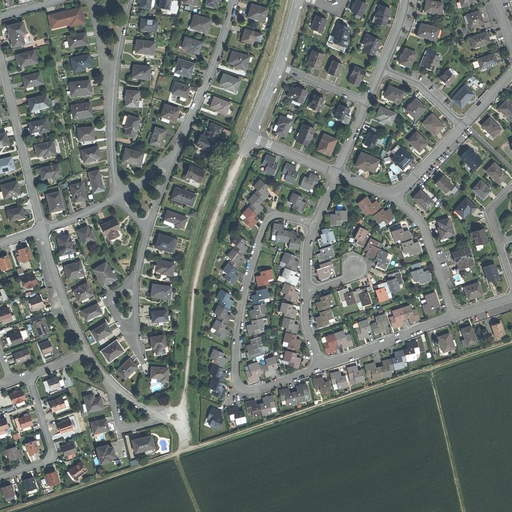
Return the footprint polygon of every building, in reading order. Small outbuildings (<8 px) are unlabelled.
[(139,7),(149,9),(150,7),(151,0),(153,1),(153,0),(140,0),(139,7)] [(159,0),(158,8),(168,9),(169,0),(159,0)] [(367,4),(359,0),(357,0),(355,5),(352,11),(357,13),(362,15),(367,4)] [(443,2),(427,0),(426,0),(426,5),(425,11),(441,13),(443,2)] [(376,23),(386,26),(388,20),(387,20),(388,17),(391,8),(380,4),(376,17),(378,17),(376,23)] [(250,12),(248,17),(254,19),(258,20),(258,21),(264,23),(265,18),(268,10),(252,5),(250,12)] [(66,12),(69,24),(77,22),(78,24),(84,23),(81,8),(73,10),(66,12)] [(480,10),(467,15),(469,21),(471,27),(484,23),(482,17),(480,10)] [(51,28),(69,24),(66,12),(58,14),(58,13),(54,14),(48,16),(51,28)] [(210,20),(194,15),(192,22),(190,28),(196,29),(197,28),(200,29),(199,30),(201,31),(206,32),(208,26),(210,20)] [(322,17),(317,15),(312,28),(322,32),(327,19),(322,17)] [(140,30),(156,31),(157,21),(141,19),(141,24),(140,30)] [(201,33),(201,31),(199,30),(200,29),(197,28),(196,29),(190,28),(192,22),(191,21),(188,29),(201,33)] [(11,38),(13,46),(23,43),(20,29),(24,28),(23,23),(18,24),(17,23),(8,25),(10,34),(12,33),(12,35),(13,38),(11,38)] [(339,28),(335,36),(346,40),(350,31),(348,30),(349,27),(344,25),(339,23),(338,27),(339,28)] [(427,25),(421,23),(420,29),(418,35),(424,36),(430,38),(436,40),(439,28),(434,27),(434,26),(428,24),(427,25)] [(262,35),(245,29),(243,35),(241,41),(252,45),(254,39),(260,41),(262,35)] [(471,37),(474,47),(490,42),(489,37),(487,32),(471,37)] [(70,40),(71,47),(77,46),(76,44),(79,44),(79,45),(88,44),(87,39),(85,33),(67,36),(68,41),(70,40)] [(365,51),(374,55),(377,47),(381,39),(368,33),(363,43),(367,44),(365,51)] [(335,36),(331,34),(327,44),(345,52),(349,42),(346,40),(335,36)] [(185,37),(181,48),(188,50),(188,49),(193,51),(193,52),(198,54),(200,48),(202,42),(185,37)] [(135,46),(135,53),(142,53),(148,53),(147,54),(153,55),(154,42),(136,40),(135,46)] [(417,53),(405,48),(403,55),(400,62),(411,67),(417,53)] [(420,63),(424,65),(429,52),(438,55),(439,52),(429,48),(426,50),(420,63)] [(18,59),(20,64),(28,62),(28,64),(37,62),(34,50),(17,54),(18,59)] [(248,57),(232,52),(231,57),(229,62),(237,64),(236,68),(245,71),(248,62),(246,61),(248,57)] [(311,67),(317,69),(322,56),(312,52),(307,65),(311,67)] [(429,68),(435,70),(437,64),(439,59),(440,56),(438,55),(429,52),(424,65),(424,66),(429,68)] [(494,53),(478,58),(480,65),(481,68),(498,63),(496,58),(494,53)] [(71,58),(73,69),(92,65),(90,59),(89,54),(71,58)] [(179,74),(190,78),(192,71),(194,63),(178,58),(176,66),(181,68),(180,70),(179,69),(179,71),(180,71),(179,74)] [(332,61),(327,73),(332,75),(337,77),(342,65),(332,61)] [(133,71),(132,76),(143,78),(143,79),(149,80),(150,67),(133,65),(133,71)] [(353,84),(357,86),(360,79),(361,80),(365,71),(355,67),(348,82),(353,84)] [(444,81),(448,85),(456,77),(452,74),(448,70),(440,78),(444,81)] [(24,81),(25,86),(34,84),(34,85),(43,83),(40,72),(23,76),(24,81)] [(221,80),(219,85),(229,89),(229,90),(235,93),(240,81),(224,74),(221,80)] [(70,83),(71,95),(91,93),(90,87),(89,81),(70,83)] [(175,82),(172,93),(180,96),(186,97),(186,98),(188,92),(187,92),(187,91),(188,90),(189,90),(190,87),(175,82)] [(465,85),(453,98),(457,102),(462,107),(474,94),(465,85)] [(387,92),(384,98),(392,101),(399,104),(404,93),(389,87),(387,90),(387,92)] [(301,104),(306,92),(303,91),(301,90),(300,90),(296,88),(295,90),(291,88),(287,97),(292,99),(292,100),(301,104)] [(124,106),(137,107),(138,101),(138,92),(125,91),(125,96),(126,96),(126,99),(126,101),(124,101),(124,106)] [(391,103),(392,101),(384,98),(387,92),(383,91),(380,98),(391,103)] [(30,105),(31,109),(38,107),(39,109),(48,106),(46,95),(28,99),(30,105)] [(311,109),(318,112),(319,110),(321,111),(324,105),(321,104),(323,99),(319,97),(314,95),(310,104),(313,105),(311,109)] [(230,104),(214,97),(212,103),(210,108),(221,112),(220,113),(225,115),(230,104)] [(405,111),(415,121),(425,110),(420,105),(415,100),(405,111)] [(502,107),(499,111),(511,123),(511,108),(506,103),(502,107)] [(75,113),(76,119),(82,118),(82,115),(91,113),(90,109),(90,104),(79,106),(80,106),(76,107),(76,105),(71,106),(72,114),(75,113)] [(170,119),(175,121),(176,117),(175,117),(176,115),(176,113),(177,113),(179,109),(165,105),(161,116),(163,117),(170,119)] [(339,105),(334,117),(344,121),(348,111),(345,109),(344,109),(344,108),(339,105)] [(396,113),(380,107),(378,112),(376,117),(381,119),(381,120),(391,125),(396,113)] [(139,119),(127,116),(126,121),(124,126),(126,126),(124,135),(134,138),(139,119)] [(432,116),(423,125),(435,137),(444,127),(438,121),(432,116)] [(291,121),(280,117),(277,125),(279,126),(276,133),(280,134),(285,137),(291,121)] [(30,128),(31,133),(39,131),(39,133),(48,131),(46,119),(29,123),(30,128)] [(486,124),(482,128),(494,139),(501,132),(490,120),(486,124)] [(221,128),(211,123),(207,133),(205,135),(205,137),(203,136),(201,135),(196,146),(212,153),(216,142),(216,141),(221,128)] [(314,129),(303,124),(296,141),(301,144),(306,146),(309,138),(310,138),(314,129)] [(78,128),(78,141),(84,140),(93,140),(94,140),(94,134),(93,127),(78,128)] [(367,137),(364,145),(373,148),(379,136),(377,135),(379,130),(372,127),(370,132),(369,132),(367,137)] [(165,131),(155,128),(154,134),(153,133),(150,140),(151,141),(150,144),(160,147),(162,142),(161,142),(162,139),(163,136),(164,136),(165,131)] [(5,132),(0,133),(0,146),(1,146),(0,145),(3,144),(3,145),(8,144),(7,138),(5,132)] [(414,147),(419,152),(423,147),(427,143),(416,132),(408,141),(412,145),(413,144),(415,146),(414,147)] [(324,134),(317,150),(323,153),(330,155),(332,149),(333,145),(334,145),(336,139),(324,134)] [(36,151),(37,157),(49,154),(50,155),(55,154),(52,141),(34,146),(36,151)] [(391,153),(394,156),(401,149),(398,146),(391,153)] [(81,150),(83,162),(90,161),(89,160),(100,158),(99,152),(97,147),(81,150)] [(126,148),(122,162),(128,164),(128,161),(139,165),(140,161),(141,159),(142,159),(143,154),(126,148)] [(393,161),(401,169),(406,164),(408,166),(410,163),(413,160),(401,149),(394,156),(396,158),(393,161)] [(482,162),(469,151),(464,156),(461,160),(473,172),(482,162)] [(366,169),(373,172),(379,160),(361,152),(355,166),(360,168),(361,167),(366,169)] [(265,173),(274,176),(278,166),(274,164),(276,159),(272,157),(267,155),(263,165),(267,167),(265,173)] [(0,172),(5,171),(5,168),(14,166),(13,162),(12,157),(0,159),(0,172)] [(41,174),(42,179),(51,177),(52,178),(61,176),(58,164),(40,169),(41,174)] [(285,182),(294,185),(298,174),(295,173),(297,168),(292,166),(287,164),(283,174),(287,176),(285,182)] [(393,164),(390,167),(397,174),(401,171),(393,164)] [(494,165),(486,173),(498,185),(502,181),(506,177),(494,165)] [(203,172),(190,166),(188,172),(185,177),(190,179),(191,178),(194,180),(194,181),(199,183),(203,172)] [(99,170),(88,173),(94,193),(103,190),(100,179),(101,179),(101,178),(100,175),(99,170)] [(392,170),(389,171),(391,180),(398,178),(397,174),(394,174),(392,170)] [(305,178),(301,188),(310,192),(312,187),(316,189),(320,178),(315,177),(310,175),(309,179),(305,178)] [(452,187),(443,178),(439,182),(436,185),(445,195),(449,191),(452,187)] [(257,191),(254,194),(263,202),(266,199),(270,195),(265,190),(268,188),(260,180),(254,187),(257,191)] [(1,185),(4,198),(13,195),(12,193),(19,191),(18,187),(17,181),(1,185)] [(82,183),(70,186),(71,192),(73,191),(75,202),(80,200),(86,199),(82,183)] [(480,183),(471,192),(483,202),(487,198),(491,193),(480,183)] [(195,195),(175,189),(173,194),(172,198),(183,202),(182,204),(191,207),(195,195)] [(59,191),(46,194),(49,204),(50,212),(64,209),(59,191)] [(420,205),(426,211),(433,204),(421,192),(414,199),(420,205)] [(252,205),(249,208),(257,216),(261,212),(264,209),(260,205),(263,202),(254,194),(247,201),(252,205)] [(292,210),(303,214),(304,210),(306,204),(302,202),(304,198),(293,194),(289,203),(294,205),(292,210)] [(357,205),(361,209),(370,202),(367,198),(357,205)] [(455,212),(464,220),(468,215),(471,212),(473,214),(476,210),(465,200),(455,212)] [(361,209),(366,217),(370,213),(373,217),(382,210),(378,206),(376,203),(372,205),(370,202),(361,209)] [(21,207),(6,210),(9,221),(17,219),(17,218),(19,217),(19,218),(24,217),(23,212),(21,207)] [(243,222),(251,230),(255,226),(258,223),(254,219),(257,216),(249,208),(242,215),(246,219),(243,222)] [(385,214),(382,210),(373,217),(379,225),(383,222),(386,225),(395,218),(392,214),(390,211),(385,214)] [(186,218),(167,211),(165,216),(164,220),(176,224),(175,225),(183,228),(186,218)] [(330,221),(330,226),(342,226),(342,221),(347,221),(347,212),(336,212),(336,216),(330,216),(330,221)] [(107,223),(101,225),(106,235),(108,235),(110,240),(119,237),(115,226),(118,225),(115,219),(107,223)] [(449,221),(438,224),(440,230),(438,231),(440,236),(441,242),(454,237),(449,221)] [(275,242),(285,244),(287,232),(283,232),(284,226),(274,224),(273,230),(272,235),(276,236),(275,242)] [(78,231),(83,245),(95,240),(91,230),(89,230),(88,227),(82,229),(78,231)] [(360,247),(364,249),(370,239),(365,237),(368,232),(360,228),(354,239),(358,241),(356,245),(360,247)] [(392,233),(395,243),(400,242),(401,245),(411,242),(410,237),(409,233),(403,234),(402,230),(392,233)] [(319,244),(321,250),(332,247),(331,242),(335,241),(333,231),(320,235),(322,239),(318,240),(319,244)] [(483,231),(470,235),(472,241),(475,241),(477,247),(487,244),(485,237),(483,231)] [(293,233),(287,232),(285,244),(289,244),(289,250),(299,251),(300,240),(296,240),(297,234),(293,233)] [(174,239),(159,235),(157,241),(156,248),(171,252),(174,239)] [(234,249),(241,256),(245,252),(248,249),(244,245),(247,242),(238,235),(232,242),(236,246),(234,249)] [(61,237),(57,238),(60,254),(66,253),(67,254),(74,253),(72,241),(70,242),(69,236),(61,237)] [(370,258),(375,260),(380,251),(376,248),(378,243),(370,239),(364,249),(364,250),(368,252),(366,256),(370,258)] [(413,246),(411,242),(401,245),(404,255),(410,253),(411,257),(422,254),(420,249),(419,244),(413,246)] [(23,248),(18,250),(20,255),(22,254),(23,259),(31,256),(28,246),(23,248)] [(318,261),(319,265),(331,262),(330,258),(335,256),(332,247),(321,250),(319,250),(321,255),(317,256),(318,261)] [(239,259),(241,256),(234,249),(227,257),(231,260),(229,263),(237,271),(240,267),(243,264),(239,259)] [(469,250),(453,256),(455,261),(457,266),(458,266),(472,261),(473,261),(469,250)] [(381,270),(385,272),(390,262),(386,260),(389,255),(380,251),(375,260),(374,261),(378,263),(376,267),(381,270)] [(285,269),(296,272),(297,268),(299,263),(294,261),(295,257),(285,254),(282,263),(286,265),(285,269)] [(3,257),(0,257),(0,264),(1,269),(12,266),(9,255),(3,257)] [(175,264),(158,261),(156,266),(155,272),(161,273),(165,274),(165,275),(167,276),(173,277),(175,264)] [(474,267),(472,261),(458,266),(460,272),(474,267)] [(80,262),(64,266),(66,272),(67,271),(68,275),(69,279),(83,276),(80,262)] [(94,269),(104,287),(109,284),(114,281),(110,273),(112,272),(106,262),(94,269)] [(318,275),(319,280),(330,277),(329,273),(333,272),(331,262),(319,265),(320,270),(317,271),(318,275)] [(234,274),(237,271),(229,263),(221,271),(227,276),(224,279),(232,286),(235,281),(238,278),(234,274)] [(411,267),(413,274),(422,271),(420,264),(411,267)] [(495,267),(484,270),(488,284),(500,280),(497,273),(495,267)] [(294,278),(296,272),(285,269),(282,278),(286,279),(285,284),(296,287),(297,283),(298,279),(294,278)] [(257,281),(258,287),(269,285),(268,280),(273,279),(271,270),(260,272),(261,276),(256,277),(257,281)] [(413,274),(411,274),(414,284),(419,282),(421,287),(431,284),(429,277),(428,273),(423,275),(422,271),(413,274)] [(387,283),(388,284),(391,294),(400,291),(398,286),(402,285),(399,274),(393,276),(389,277),(390,282),(387,283)] [(34,275),(23,278),(26,288),(27,288),(28,289),(34,287),(34,285),(37,284),(36,280),(34,275)] [(80,289),(74,291),(76,296),(79,302),(92,296),(86,283),(79,287),(80,289)] [(294,292),(296,287),(285,284),(282,293),(286,294),(285,299),(295,303),(297,299),(299,294),(294,292)] [(382,285),(378,286),(379,291),(376,292),(379,303),(389,301),(387,295),(391,294),(388,284),(382,285)] [(171,287),(152,285),(151,291),(151,295),(163,297),(163,299),(170,300),(171,287)] [(464,290),(468,302),(477,299),(483,297),(479,285),(464,290)] [(342,291),(338,293),(341,303),(345,302),(347,307),(356,304),(353,294),(352,293),(349,294),(347,289),(342,291)] [(251,300),(252,305),(264,304),(263,299),(268,298),(266,290),(255,291),(256,296),(251,296),(251,300)] [(359,291),(353,294),(356,304),(361,303),(363,308),(372,305),(368,293),(365,295),(363,290),(359,291)] [(218,305),(228,310),(230,306),(232,302),(228,300),(230,296),(221,291),(216,299),(220,301),(218,305)] [(318,309),(319,313),(330,310),(329,306),(333,305),(331,295),(320,298),(321,303),(316,304),(318,309)] [(41,296),(30,300),(33,309),(38,307),(44,305),(43,301),(41,296)] [(437,298),(426,301),(427,305),(422,307),(425,317),(436,313),(435,310),(440,308),(438,303),(437,298)] [(266,314),(264,304),(252,305),(253,309),(249,310),(249,316),(250,320),(262,318),(261,315),(266,314)] [(285,313),(284,318),(295,321),(296,316),(297,311),(292,310),(293,306),(282,304),(280,312),(285,313)] [(81,311),(85,321),(101,315),(99,310),(96,305),(81,311)] [(225,314),(228,310),(218,305),(213,314),(218,317),(216,321),(225,326),(227,321),(230,317),(225,314)] [(401,309),(405,321),(409,320),(410,325),(415,323),(420,322),(416,311),(412,312),(410,306),(401,309)] [(8,308),(0,311),(0,315),(0,317),(2,320),(3,320),(11,317),(12,316),(8,308)] [(401,322),(405,321),(401,309),(392,312),(394,318),(390,320),(393,330),(398,329),(403,327),(401,322)] [(317,324),(318,328),(329,325),(327,321),(333,319),(330,310),(319,313),(320,318),(315,319),(317,324)] [(167,311),(151,312),(152,317),(152,322),(166,321),(166,316),(167,316),(167,311)] [(373,325),(376,336),(381,334),(386,333),(384,327),(387,326),(384,315),(375,318),(377,324),(373,325)] [(33,323),(37,335),(48,331),(46,327),(45,322),(47,322),(45,318),(33,323)] [(263,329),(262,318),(250,320),(251,325),(245,326),(246,331),(247,336),(259,334),(258,329),(263,329)] [(286,329),(285,333),(296,335),(297,330),(298,326),(294,325),(295,321),(284,318),(281,328),(286,329)] [(223,329),(225,326),(216,321),(211,329),(216,332),(214,336),(222,341),(225,336),(227,331),(223,329)] [(360,324),(358,324),(359,329),(355,330),(359,341),(364,340),(369,338),(367,333),(371,332),(368,321),(360,324)] [(90,331),(96,341),(111,333),(108,327),(105,323),(90,331)] [(492,327),(496,339),(504,337),(500,325),(496,326),(492,327)] [(466,329),(462,331),(465,341),(467,347),(468,347),(473,346),(472,345),(476,344),(471,328),(466,329)] [(334,334),(337,345),(341,344),(342,349),(347,348),(352,346),(349,336),(344,337),(343,332),(334,334)] [(13,345),(14,346),(23,342),(20,333),(10,336),(10,337),(13,345)] [(296,335),(285,333),(283,342),(288,344),(287,348),(298,351),(299,346),(300,341),(295,339),(296,335)] [(333,346),(337,345),(334,334),(325,337),(326,342),(322,344),(325,354),(330,353),(335,352),(333,346)] [(438,339),(442,353),(454,350),(449,335),(442,337),(438,339)] [(164,336),(150,338),(151,345),(152,350),(154,349),(155,354),(164,353),(163,347),(166,347),(164,336)] [(260,337),(249,341),(251,345),(245,347),(246,351),(247,353),(245,354),(247,360),(264,354),(261,346),(262,346),(260,337)] [(101,351),(108,362),(123,351),(119,347),(116,341),(101,351)] [(50,342),(40,346),(43,356),(48,354),(54,352),(50,342)] [(407,351),(403,351),(406,362),(415,360),(414,355),(418,354),(416,343),(410,345),(406,346),(407,351)] [(214,360),(212,364),(222,368),(224,364),(226,359),(222,358),(224,354),(213,349),(209,358),(214,360)] [(13,355),(16,364),(22,362),(29,360),(26,351),(13,355)] [(296,354),(286,351),(283,361),(288,362),(287,366),(298,369),(299,365),(300,360),(295,358),(296,354)] [(395,360),(391,361),(393,371),(404,369),(402,363),(406,362),(403,351),(397,353),(394,354),(395,360)] [(262,367),(265,378),(270,376),(276,374),(274,368),(278,367),(274,357),(265,360),(267,365),(262,367)] [(117,371),(125,379),(137,367),(132,363),(128,359),(117,371)] [(383,367),(379,368),(381,380),(391,378),(390,372),(393,371),(391,361),(385,362),(382,363),(383,367)] [(246,372),(250,383),(255,381),(259,380),(257,375),(260,374),(257,363),(249,366),(250,370),(246,372)] [(213,375),(211,380),(222,384),(224,380),(226,375),(221,372),(222,368),(212,364),(209,373),(213,375)] [(381,380),(379,368),(375,369),(374,365),(369,366),(364,367),(367,378),(372,377),(373,382),(381,380)] [(351,368),(346,369),(349,380),(353,379),(355,386),(364,384),(361,371),(357,372),(355,366),(351,368)] [(168,368),(151,367),(151,373),(151,378),(156,379),(161,379),(161,381),(167,382),(168,368)] [(334,373),(329,374),(332,385),(336,384),(338,390),(347,388),(344,377),(340,378),(339,372),(334,373)] [(50,387),(51,391),(61,388),(59,382),(58,378),(48,381),(50,387)] [(316,379),(312,380),(314,391),(318,390),(319,395),(329,393),(326,382),(322,383),(321,378),(316,379)] [(211,396),(221,400),(223,395),(225,389),(221,387),(222,384),(211,380),(208,388),(213,391),(211,396)] [(296,392),(293,393),(296,404),(305,402),(303,397),(308,396),(305,384),(299,385),(294,386),(296,392)] [(296,404),(293,393),(288,394),(287,388),(282,389),(278,390),(280,403),(285,402),(286,406),(296,404)] [(14,395),(10,396),(13,404),(15,404),(23,401),(24,400),(21,392),(17,393),(14,395)] [(85,397),(88,412),(103,409),(102,404),(101,398),(93,400),(92,395),(85,397)] [(262,404),(259,405),(261,416),(270,414),(269,409),(274,408),(271,396),(266,397),(260,398),(262,404)] [(59,399),(49,403),(51,408),(53,412),(62,409),(59,399)] [(261,416),(259,405),(256,405),(254,400),(250,401),(245,402),(247,415),(251,414),(252,419),(261,416)] [(232,409),(228,410),(231,422),(235,421),(236,425),(245,424),(243,413),(239,414),(237,408),(232,409)] [(217,411),(212,409),(207,419),(211,421),(209,426),(217,430),(222,420),(219,418),(221,413),(217,411)] [(19,419),(23,429),(33,425),(31,420),(29,416),(19,419)] [(68,420),(69,422),(72,432),(77,431),(73,418),(68,420)] [(92,423),(94,433),(103,431),(103,433),(108,431),(107,426),(106,420),(92,423)] [(69,422),(57,426),(58,431),(60,436),(72,432),(69,422)] [(141,438),(132,440),(135,453),(141,452),(154,449),(151,436),(141,438)] [(35,441),(25,444),(28,454),(33,453),(38,451),(35,441)] [(63,453),(65,457),(77,453),(73,445),(62,449),(63,453)] [(107,446),(97,448),(100,464),(111,462),(110,459),(115,458),(114,452),(113,447),(108,449),(107,446)] [(15,447),(6,450),(8,454),(10,454),(12,460),(16,459),(19,458),(20,460),(24,459),(21,450),(16,451),(15,447)] [(68,471),(75,480),(80,476),(86,471),(79,463),(72,468),(68,471)] [(49,473),(45,474),(49,485),(57,482),(54,471),(49,473)] [(81,478),(80,476),(75,480),(68,471),(67,472),(75,483),(81,478)] [(27,480),(22,482),(26,491),(35,488),(32,478),(27,480)] [(5,487),(1,488),(4,499),(13,496),(10,485),(5,487)]
